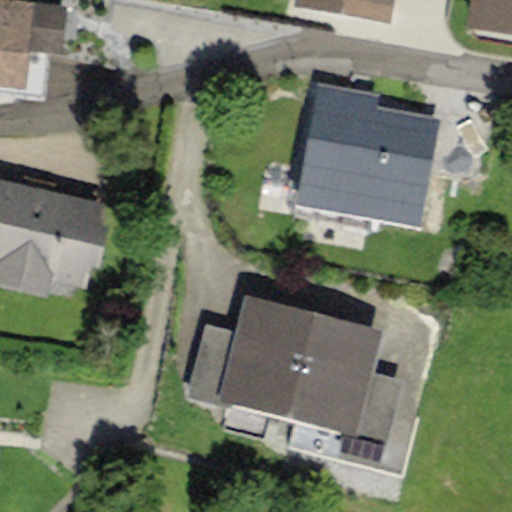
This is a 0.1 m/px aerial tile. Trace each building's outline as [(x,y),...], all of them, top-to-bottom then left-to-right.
[(394,0),(295,0),(291,23),(387,42),(394,0)] [(511,0),(472,0),(465,41),(511,48),(511,0)] [(67,13),(0,5),(0,100),(24,103),(30,51),(63,54),(67,13)] [(380,101),(323,92),(303,217),(423,236),(441,126),(378,115),(380,101)] [(113,209),(0,186),(0,295),(52,305),(55,288),(96,295),(113,209)] [(320,326),(248,306),(237,340),(219,410),(293,429),(320,326)] [(384,343),(320,326),(293,429),(357,446),(375,380),(384,343)] [(219,410),(237,340),(205,331),(186,402),(219,410)] [(406,388),(375,380),(357,446),(388,454),(406,388)]
